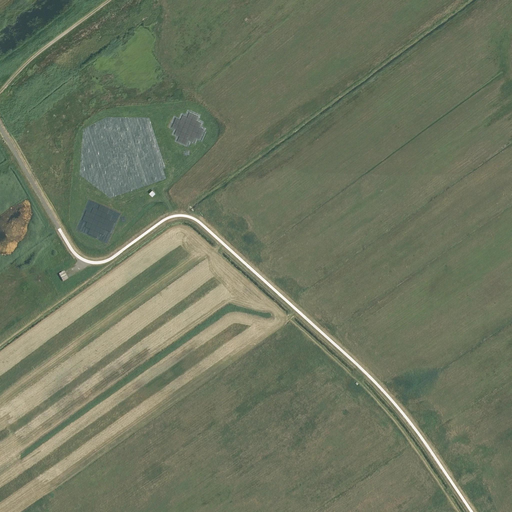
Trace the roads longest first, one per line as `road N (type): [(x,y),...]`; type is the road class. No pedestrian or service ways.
road 1 (track): [(0,506),(28,452),(225,309),(277,318),(296,310)]
road 2 (unclassified): [(101,262),(74,254),(0,126)]
road 3 (track): [(0,91),(109,0)]
